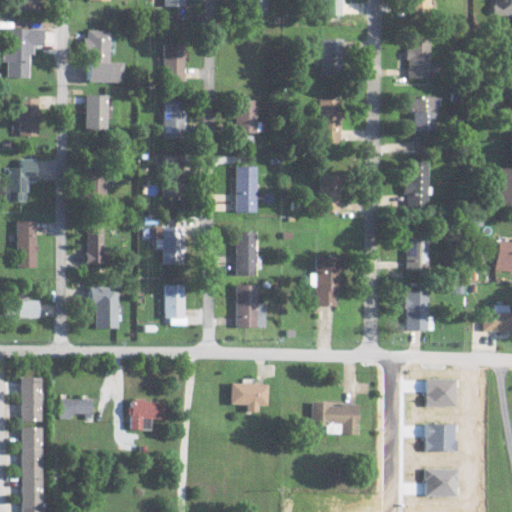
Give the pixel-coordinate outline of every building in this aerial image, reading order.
[(10,0),(10,10),(38,10),(37,0),(10,0)] [(266,13),(265,0),(244,0),(244,13),(266,13)] [(319,0),(320,15),(340,15),(339,0),(319,0)] [(407,0),(408,12),(429,11),(428,0),(407,0)] [(511,0),(492,0),(492,15),(511,14),(511,0)] [(29,77),(29,46),(42,46),(42,29),(5,28),(4,77),(29,77)] [(123,62),(109,62),(109,29),(83,29),(83,54),(86,54),(86,81),(123,81),(123,62)] [(341,38),(314,38),(314,52),(320,52),(319,73),(340,73),(341,38)] [(404,76),(429,77),(430,39),(405,38),(404,76)] [(182,80),(183,43),(163,43),(162,80),(182,80)] [(107,95),(85,94),(84,128),(106,129),(107,95)] [(408,131),(432,131),(432,95),(407,96),(408,131)] [(17,136),(37,136),(37,98),(15,98),(14,121),(17,121),(17,136)] [(255,99),(235,99),(235,133),(255,133),(255,99)] [(318,99),(319,142),(340,142),(339,99),(318,99)] [(184,101),(163,101),(162,137),(183,137),(184,101)] [(160,155),(162,196),(183,195),(182,154),(160,155)] [(27,202),(27,180),(34,180),(35,159),(19,159),(19,167),(3,167),(2,202),(27,202)] [(407,208),(426,208),(426,162),(405,161),(404,195),(407,195),(407,208)] [(83,200),(105,201),(106,164),(84,163),(83,200)] [(235,166),(235,211),(256,211),(256,166),(235,166)] [(494,205),(511,205),(511,167),(495,167),(494,205)] [(340,211),(341,175),(319,174),(319,211),(340,211)] [(35,220),(16,221),(16,267),(35,267),(35,220)] [(104,221),(86,220),(85,264),(102,265),(104,221)] [(183,227),(155,226),(154,247),(163,247),(162,274),(173,274),(174,263),(182,264),(183,227)] [(234,275),(254,275),(255,232),(235,231),(234,275)] [(406,270),(427,270),(427,237),(405,238),(406,270)] [(493,270),(511,271),(511,240),(495,240),(493,270)] [(315,287),(315,305),(339,306),(340,256),(315,256),(315,273),(309,273),(309,287),(315,287)] [(164,324),(184,325),(184,284),(165,284),(164,324)] [(234,326),(264,327),(265,304),(255,304),(256,285),(235,284),(234,326)] [(94,303),(94,328),(117,328),(117,291),(109,291),(109,287),(89,287),(89,303),(94,303)] [(404,329),(426,330),(427,290),(405,289),(404,329)] [(38,316),(38,299),(5,299),(5,316),(38,316)] [(511,312),(482,312),(481,330),(511,330),(511,312)] [(38,377),(17,377),(17,421),(38,420),(38,377)] [(266,383),(229,383),(228,404),(244,404),(244,411),(257,412),(257,405),(266,406),(266,383)] [(67,415),(89,415),(90,399),(56,398),(56,418),(67,419),(67,415)] [(163,401),(128,400),(127,429),(149,429),(149,419),(162,419),(163,401)] [(357,404),(311,403),(310,425),(324,426),(324,433),(356,434),(357,404)] [(16,511),(38,511),(38,426),(17,426),(16,511)]
